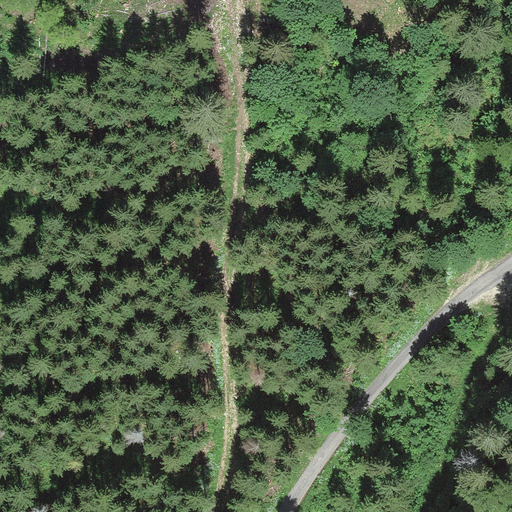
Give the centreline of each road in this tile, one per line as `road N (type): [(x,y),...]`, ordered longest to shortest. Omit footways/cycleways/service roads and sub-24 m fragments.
road 1 (track): [(231,0),(231,464),(218,511)]
road 2 (track): [(291,511),(369,392),(511,257)]
road 3 (track): [(511,260),(432,511)]
